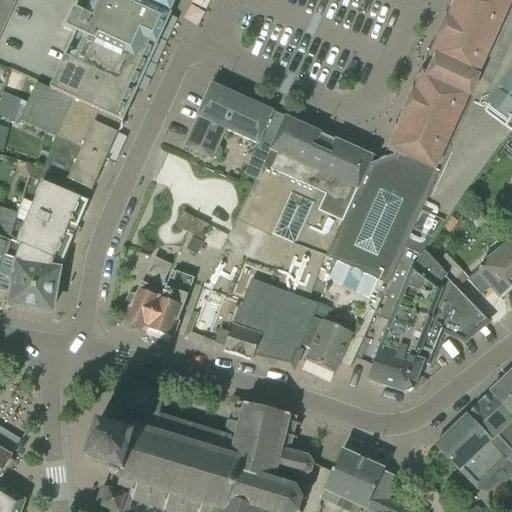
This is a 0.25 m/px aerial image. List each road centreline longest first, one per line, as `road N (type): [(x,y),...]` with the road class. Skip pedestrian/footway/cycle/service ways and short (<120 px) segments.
road 1 (tertiary): [(80,350),(374,424),(408,420),(446,401),(511,347)]
road 2 (residential): [(80,350),(103,228),(184,53),(206,46),(228,0)]
road 3 (tertiary): [(59,511),(55,345)]
